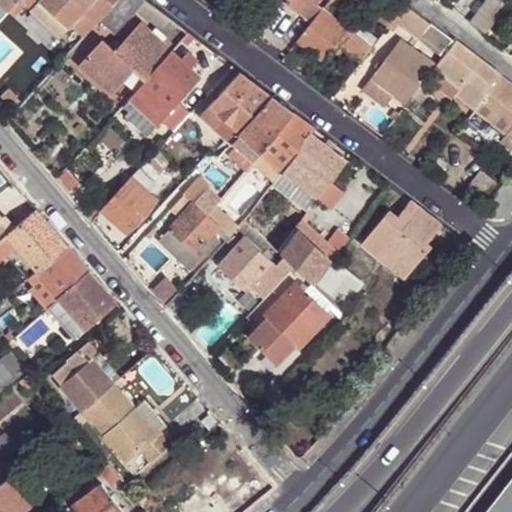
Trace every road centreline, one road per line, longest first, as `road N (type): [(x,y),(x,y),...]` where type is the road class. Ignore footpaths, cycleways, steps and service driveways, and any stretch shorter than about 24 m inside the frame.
road 1 (residential): [(0,138),(302,490)]
road 2 (residential): [(174,0),(507,249)]
road 3 (residential): [(302,490),(507,249)]
road 4 (trunk): [(511,307),(336,511)]
road 5 (trunk): [(511,393),(418,511)]
